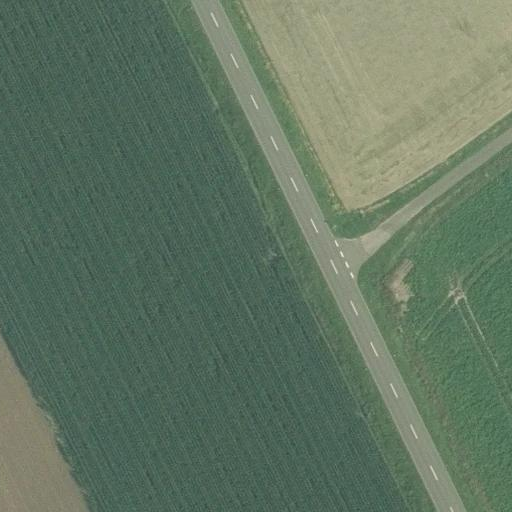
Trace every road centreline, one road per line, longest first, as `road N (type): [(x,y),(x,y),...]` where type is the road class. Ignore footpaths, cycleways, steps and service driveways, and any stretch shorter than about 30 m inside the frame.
road 1 (tertiary): [(336,272),(203,0)]
road 2 (tertiary): [(451,511),(336,272)]
road 3 (unclassified): [(511,142),(336,272)]
